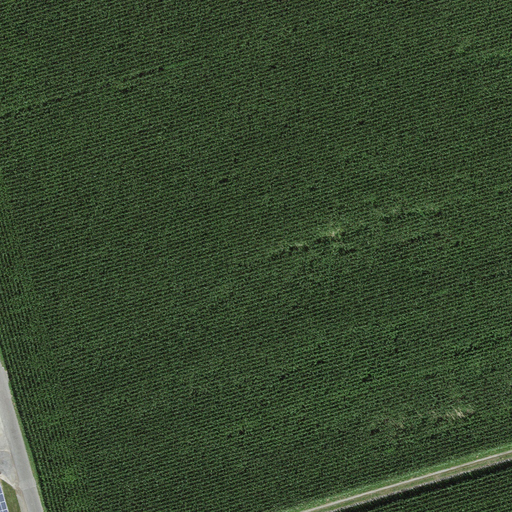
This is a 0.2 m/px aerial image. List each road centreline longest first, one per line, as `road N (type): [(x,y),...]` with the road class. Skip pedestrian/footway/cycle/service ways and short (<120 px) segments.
road 1 (track): [(511,453),(308,511)]
road 2 (unclassified): [(33,511),(0,395)]
